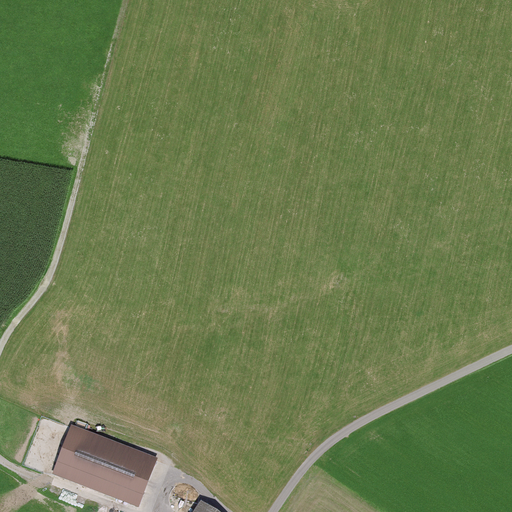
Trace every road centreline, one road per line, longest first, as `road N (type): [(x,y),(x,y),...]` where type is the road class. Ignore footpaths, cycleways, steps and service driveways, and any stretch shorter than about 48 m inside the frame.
road 1 (track): [(127,0),(64,244),(0,352)]
road 2 (unclassified): [(511,352),(351,428),(321,450),(274,511)]
road 3 (track): [(0,457),(126,511)]
